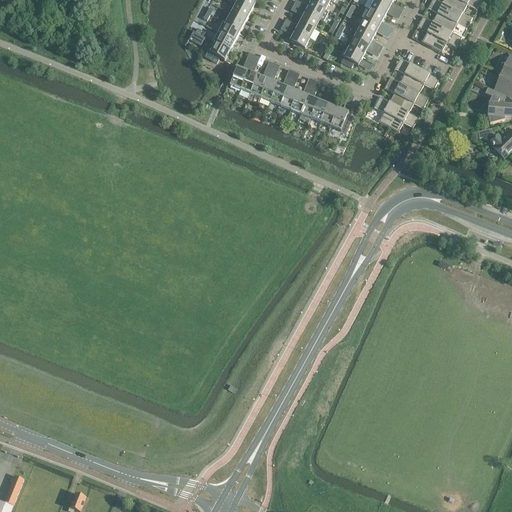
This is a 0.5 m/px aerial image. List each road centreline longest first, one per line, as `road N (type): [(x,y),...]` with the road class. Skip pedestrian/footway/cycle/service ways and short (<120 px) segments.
road 1 (residential): [(419,0),(370,94),(261,48),(287,0)]
road 2 (secondary): [(228,504),(350,277)]
road 3 (tertiary): [(228,504),(0,424)]
road 4 (secondary): [(511,223),(433,193),(406,193),(378,213),(350,277)]
road 5 (secondary): [(350,277),(410,203),(434,204),(511,234)]
